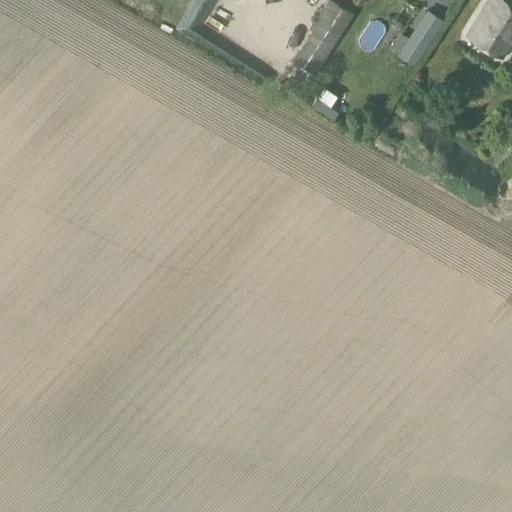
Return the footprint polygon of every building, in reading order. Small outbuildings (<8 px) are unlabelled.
[(311,28),(292,57),(315,73),(354,13),(333,0),(326,0),(309,27),(311,28)] [(511,40),(511,4),(505,0),(488,0),(468,33),(502,55),(511,40)] [(379,117),(414,64),(427,43),(428,43),(444,19),(427,8),(411,33),(398,54),(402,57),(368,110),(379,117)] [(299,104),(305,94),(289,84),(282,95),(299,104)] [(311,104),(333,119),(338,111),(316,96),(311,104)]
